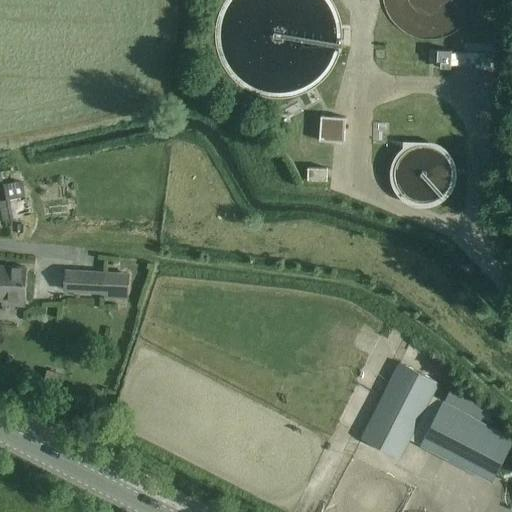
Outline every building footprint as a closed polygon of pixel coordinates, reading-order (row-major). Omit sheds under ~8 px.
[(433,64),(433,65),(440,65),(458,66),(486,66),(486,53),(463,53),(437,52),(433,52),(433,56),(433,64)] [(321,117),(319,141),(333,142),(344,143),(346,118),(321,117)] [(372,145),(387,145),(388,137),(407,138),(408,118),(373,118),(372,145)] [(106,155),(132,153),(132,143),(105,145),(106,155)] [(488,154),(487,166),(489,166),(511,167),(511,154),(490,154),(488,154)] [(327,168),(308,168),(308,181),(327,181),(327,178),(327,171),(327,168)] [(18,210),(39,207),(36,190),(16,193),(18,210)] [(25,268),(0,266),(0,298),(2,299),(2,303),(23,305),(25,268)] [(66,270),(64,290),(122,294),(123,274),(66,270)] [(400,363),(391,381),(361,439),(399,459),(438,383),(400,363)] [(448,391),(443,402),(420,445),(492,482),(511,443),(511,437),(486,424),(491,413),(448,391)]
